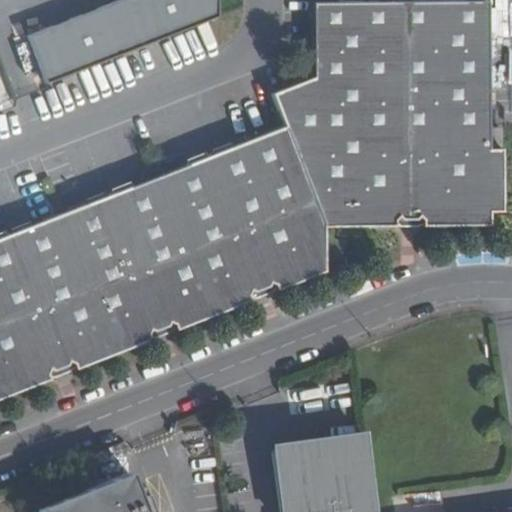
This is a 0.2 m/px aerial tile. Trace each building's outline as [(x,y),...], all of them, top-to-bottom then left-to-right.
[(0,398),(45,380),(42,373),(68,362),(72,371),(146,341),(144,333),(169,323),(171,331),(248,300),(245,293),(269,284),(272,292),(320,272),(319,223),(388,225),(389,217),(416,218),(416,226),(485,227),(486,214),(499,214),(500,153),(488,153),(490,3),(348,0),(312,0),(314,77),(268,95),(281,128),(0,238),(0,398)] [(113,0),(27,34),(46,81),(216,13),(216,0),(113,0)] [(388,225),(416,226),(416,218),(389,217),(388,225)] [(248,300),(272,292),(269,284),(245,293),(248,300)] [(144,333),(146,341),(171,331),(169,323),(144,333)] [(42,373),(45,380),(72,371),(68,362),(42,373)] [(373,511),(363,437),(271,449),(278,511),(373,511)] [(137,511),(126,480),(40,511),(39,511),(137,511)]
